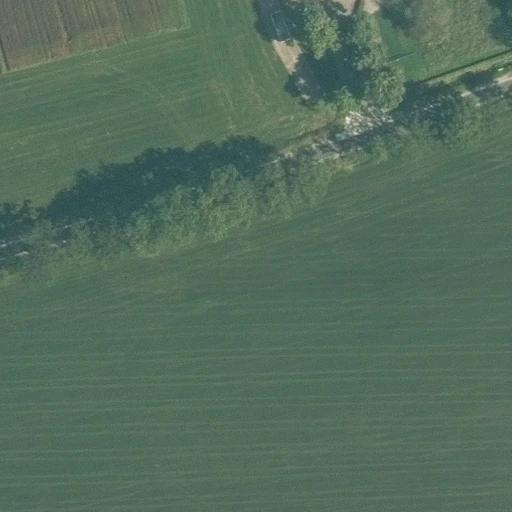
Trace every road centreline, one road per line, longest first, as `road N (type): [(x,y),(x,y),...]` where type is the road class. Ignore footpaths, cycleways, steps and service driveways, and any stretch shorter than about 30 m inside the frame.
road 1 (unclassified): [(0,250),(200,196),(511,86)]
road 2 (unknown): [(375,134),(335,0)]
